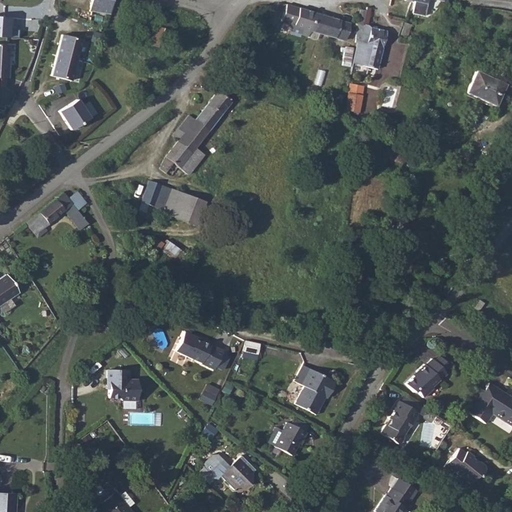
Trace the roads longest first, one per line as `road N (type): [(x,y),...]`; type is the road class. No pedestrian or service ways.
road 1 (residential): [(0,227),(187,74),(240,0)]
road 2 (track): [(70,172),(99,218),(111,262),(64,370),(39,373),(0,416)]
road 3 (track): [(70,172),(24,95),(50,0)]
road 4 (residential): [(386,358),(210,317)]
road 5 (residential): [(298,511),(386,358)]
road 6 (track): [(187,74),(178,112),(148,158),(134,171),(80,184)]
road 7 (track): [(64,370),(60,511)]
road 8 (residential): [(431,319),(511,221)]
